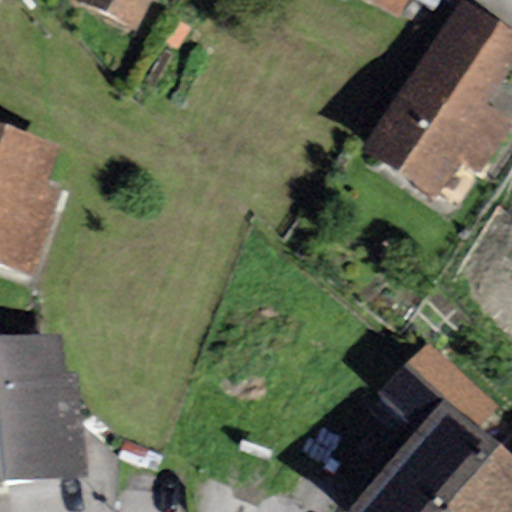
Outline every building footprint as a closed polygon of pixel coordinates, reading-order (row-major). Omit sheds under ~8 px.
[(58,0),(56,4),(133,42),(154,0),(58,0)] [(413,0),(331,0),(345,8),(349,0),(351,0),(397,27),(413,0)] [(511,73),(511,38),(458,5),(356,168),(432,216),(459,173),(477,184),(510,131),(485,116),(511,73)] [(59,159),(0,137),(0,282),(32,294),(60,204),(48,200),(59,159)] [(424,347),(370,408),(415,448),(441,416),(470,439),(496,410),(424,347)] [(0,504),(87,495),(76,389),(64,390),(60,349),(0,352),(0,504)] [(415,448),(363,511),(511,511),(511,473),(470,439),(441,416),(415,448)]
